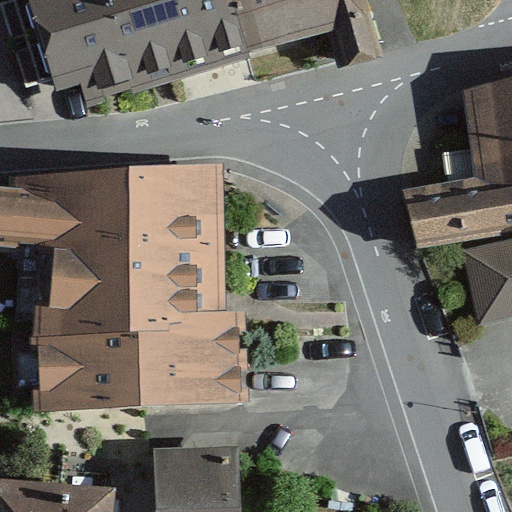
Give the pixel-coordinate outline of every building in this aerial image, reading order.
[(39,0),(72,114),(238,70),(233,58),(346,21),(340,0),(39,0)] [(511,83),(464,97),(475,179),(404,195),(417,253),(511,236),(511,83)] [(20,198),(0,197),(0,249),(22,251),(14,325),(32,326),(29,417),(249,408),(246,317),(228,316),(223,170),(22,181),(20,198)] [(511,242),(462,253),(477,327),(511,320),(511,242)] [(242,511),(241,452),(155,454),(157,511),(242,511)] [(117,511),(119,500),(0,489),(0,511),(117,511)]
